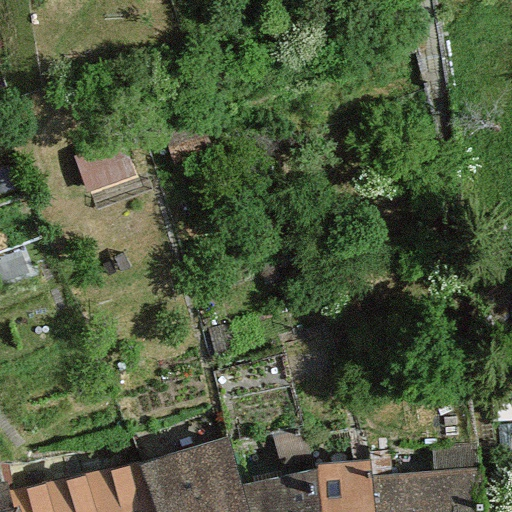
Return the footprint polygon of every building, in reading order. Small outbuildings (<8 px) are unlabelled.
[(141,456),(158,511),(253,511),(242,473),(229,430),(141,456)] [(372,452),(321,455),(323,511),(378,511),(374,469),(372,452)] [(323,511),(321,455),(242,473),(253,511),(323,511)] [(158,511),(141,456),(20,481),(28,511),(158,511)] [(374,469),(375,511),(489,511),(482,459),(374,469)] [(0,482),(0,511),(28,511),(20,481),(0,482)]
